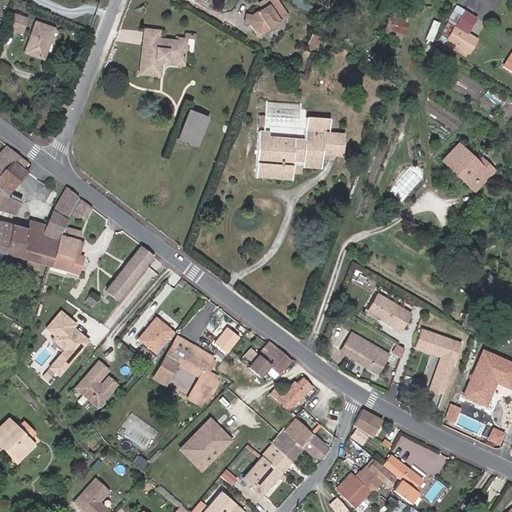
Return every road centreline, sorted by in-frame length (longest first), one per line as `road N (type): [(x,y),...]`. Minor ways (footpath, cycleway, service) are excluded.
road 1 (tertiary): [(53,164),(353,390)]
road 2 (unknown): [(310,358),(338,259),(420,208)]
road 3 (residential): [(118,0),(53,164)]
road 4 (tertiary): [(353,390),(511,468)]
road 5 (residential): [(279,511),(329,457),(353,390)]
